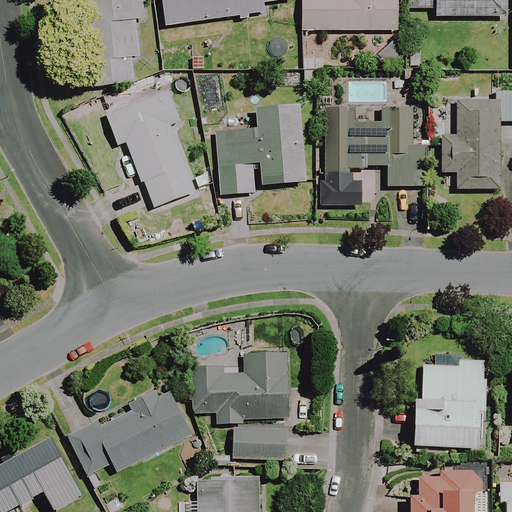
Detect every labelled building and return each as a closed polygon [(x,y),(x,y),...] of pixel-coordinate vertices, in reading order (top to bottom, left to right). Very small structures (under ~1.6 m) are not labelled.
[(142,0),(82,0),(93,66),(142,58),(136,22),(146,20),(142,0)] [(159,0),(164,30),(236,21),(237,26),(250,24),(250,19),(265,17),(264,6),(290,3),(289,0),(159,0)] [(395,33),(394,0),(301,0),(302,34),(395,33)] [(505,21),(505,0),(409,0),(410,12),(435,12),(435,20),(505,21)] [(511,124),(511,93),(494,94),(494,103),(455,102),(454,139),(441,138),(441,175),(456,175),(456,192),(497,193),(498,125),(511,124)] [(178,124),(167,94),(105,117),(117,148),(125,145),(150,212),(195,195),(169,127),(178,124)] [(416,148),(417,111),(326,108),(323,176),(348,177),(348,169),(387,171),(386,189),(422,190),(423,148),(416,148)] [(254,190),(305,185),(298,109),(255,112),(257,132),(215,136),(220,198),(254,195),(254,190)] [(242,422),(285,423),(287,356),(244,355),(243,376),(223,375),(223,371),(190,370),(189,416),(216,416),(216,427),(232,427),(232,462),(284,464),(285,432),(242,431),(242,427),(242,422)] [(482,381),(483,364),(458,363),(458,370),(421,369),(420,403),(414,403),(412,449),(477,451),(478,414),(485,414),(486,381),(482,381)] [(189,439),(168,397),(89,436),(85,428),(65,438),(86,479),(111,467),(116,476),(189,439)] [(54,511),(81,497),(48,440),(0,467),(0,511),(12,511),(43,495),(52,511),(54,511)] [(478,475),(438,474),(438,480),(418,480),(418,497),(409,497),(409,511),(470,511),(471,496),(478,496),(478,475)] [(257,511),(257,480),(197,482),(197,511),(257,511)] [(511,511),(511,485),(499,484),(497,505),(505,505),(504,511),(511,511)]
